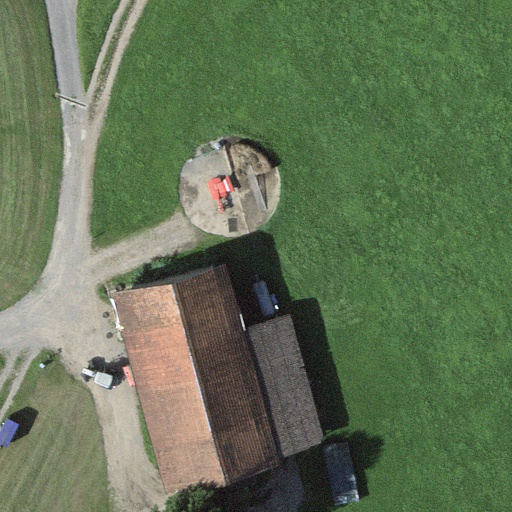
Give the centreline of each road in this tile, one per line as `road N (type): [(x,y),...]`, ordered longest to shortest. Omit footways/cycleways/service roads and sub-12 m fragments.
road 1 (track): [(0,405),(37,333),(72,225),(79,141),(61,0)]
road 2 (track): [(79,141),(136,0)]
